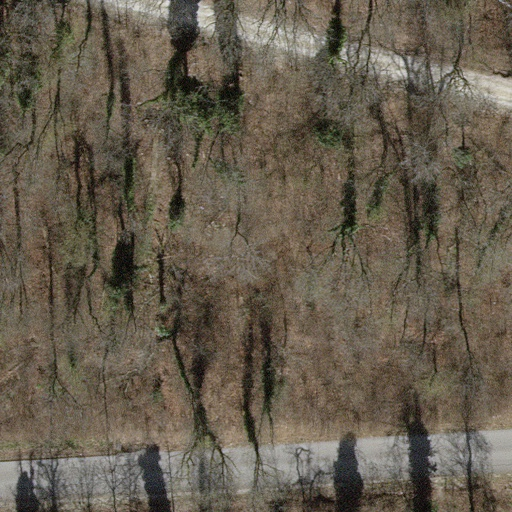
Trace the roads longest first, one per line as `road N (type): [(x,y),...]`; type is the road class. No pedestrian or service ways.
road 1 (unclassified): [(0,488),(511,472)]
road 2 (track): [(73,0),(511,102)]
